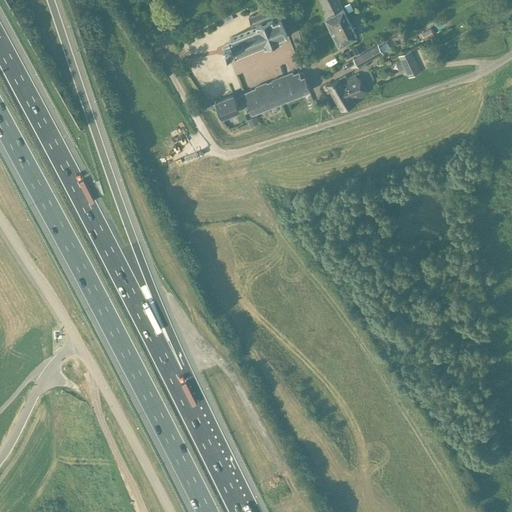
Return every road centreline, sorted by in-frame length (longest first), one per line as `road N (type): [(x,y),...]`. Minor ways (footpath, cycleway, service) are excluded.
road 1 (motorway): [(0,118),(209,511)]
road 2 (motorway): [(174,375),(53,0)]
road 3 (motorway): [(174,375),(0,42)]
road 4 (unclassified): [(229,154),(481,72),(511,54)]
road 5 (unclassified): [(168,511),(72,336)]
road 6 (residential): [(229,154),(211,145),(126,0)]
road 7 (motorway): [(239,511),(174,375)]
road 8 (unclassified): [(72,336),(0,222)]
